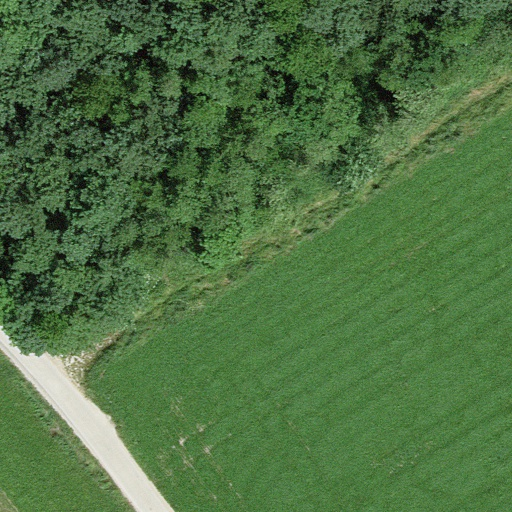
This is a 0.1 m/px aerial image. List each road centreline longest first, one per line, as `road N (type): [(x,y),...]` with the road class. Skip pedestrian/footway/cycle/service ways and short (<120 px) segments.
road 1 (track): [(511,85),(43,384)]
road 2 (track): [(145,511),(65,405),(0,341)]
